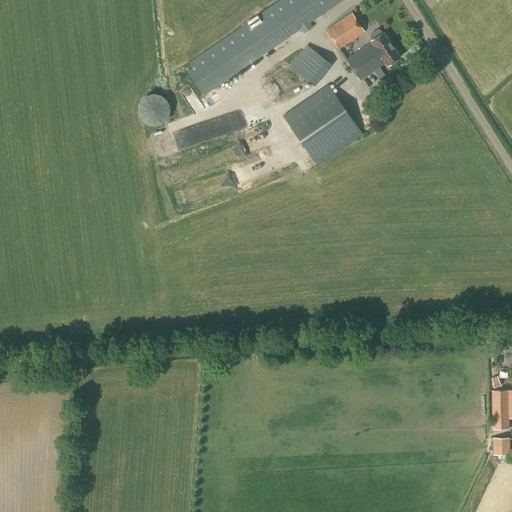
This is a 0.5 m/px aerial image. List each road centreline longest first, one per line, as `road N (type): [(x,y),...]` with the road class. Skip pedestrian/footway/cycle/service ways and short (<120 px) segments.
road 1 (unclassified): [(0,364),(511,333)]
road 2 (unclassified): [(511,167),(405,0)]
